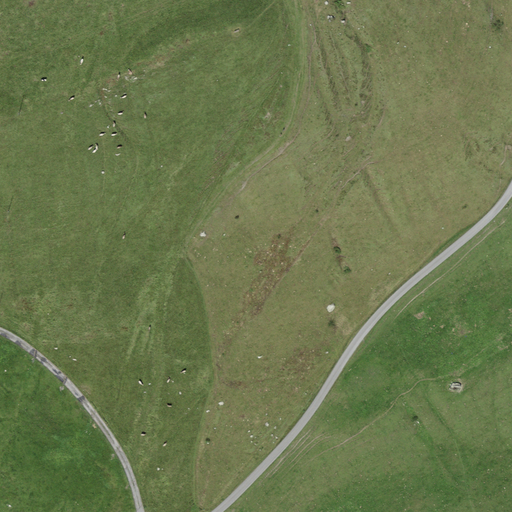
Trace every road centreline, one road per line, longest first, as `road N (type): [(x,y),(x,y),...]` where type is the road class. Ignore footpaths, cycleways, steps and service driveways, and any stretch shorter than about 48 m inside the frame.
road 1 (track): [(511,186),(377,314),(291,439),(219,511)]
road 2 (track): [(137,511),(115,446),(38,352),(0,333)]
